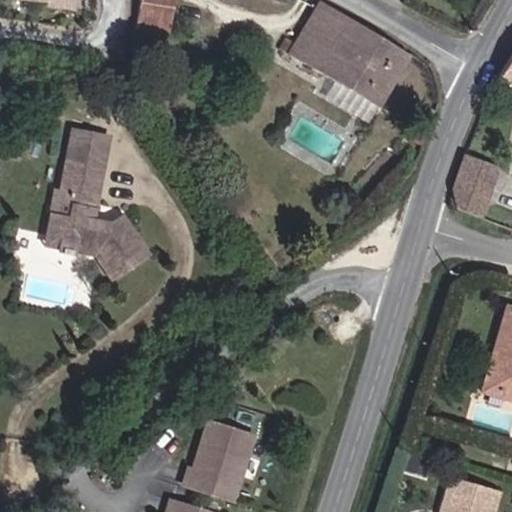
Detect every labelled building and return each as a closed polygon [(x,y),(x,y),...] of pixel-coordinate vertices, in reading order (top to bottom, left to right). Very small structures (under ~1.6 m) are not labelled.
[(71,8),(71,0),(44,0),(45,6),(71,8)] [(168,32),(173,0),(138,0),(135,27),(168,32)] [(376,108),(407,55),(320,2),(295,44),(288,56),(376,108)] [(288,56),(295,44),(286,38),(279,50),(288,56)] [(511,52),(498,75),(511,79),(511,52)] [(102,167),(108,138),(71,130),(65,160),(102,167)] [(478,217),(496,168),(464,156),(452,189),(455,208),(478,217)] [(92,219),(102,167),(65,160),(59,191),(63,192),(70,203),(68,216),(49,213),(45,235),(54,248),(93,256),(109,280),(148,255),(124,220),(115,218),(108,223),(92,219)] [(68,216),(70,203),(63,192),(59,191),(54,190),(49,213),(68,216)] [(54,248),(45,235),(43,246),(54,248)] [(511,310),(503,308),(488,358),(493,360),(483,388),(511,396),(511,310)] [(232,500),(252,437),(207,423),(192,470),(187,469),(182,484),(232,500)] [(494,511),(500,493),(452,478),(441,511),(494,511)] [(202,511),(169,502),(165,511),(202,511)]
